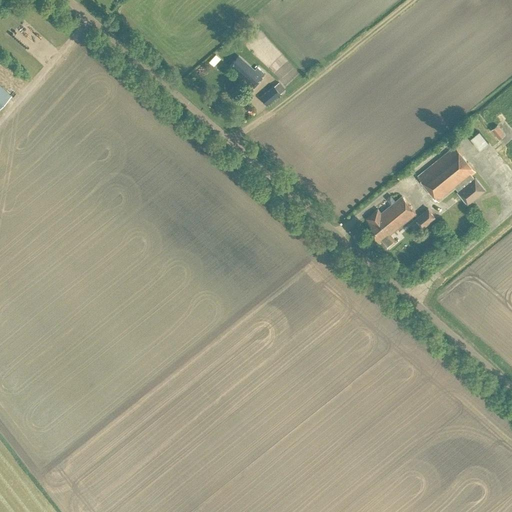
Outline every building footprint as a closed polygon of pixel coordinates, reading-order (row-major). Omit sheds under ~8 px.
[(236,75),(242,80),(241,81),(251,90),(263,77),(239,56),(230,66),(238,73),(236,75)] [(0,103),(9,94),(0,85),(0,103)] [(266,105),(280,93),(274,85),(260,97),(266,105)] [(505,134),(498,124),(491,129),(499,139),(505,134)] [(472,137),(481,149),(490,141),(481,130),(472,137)] [(474,178),(471,175),(475,171),(454,145),(417,176),(438,202),(455,188),(458,192),(467,204),(484,190),(475,178),(474,178)] [(391,233),(416,212),(402,195),(379,214),(375,210),(366,217),(370,221),(369,222),(373,226),(370,229),(380,242),(381,241),(387,248),(396,240),(391,233)] [(428,208),(415,219),(422,228),(435,218),(428,208)]
